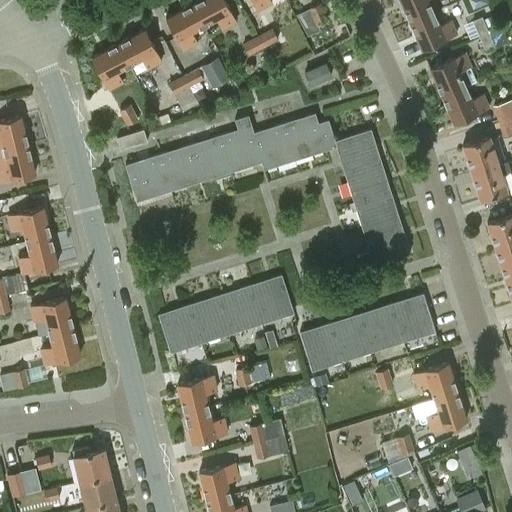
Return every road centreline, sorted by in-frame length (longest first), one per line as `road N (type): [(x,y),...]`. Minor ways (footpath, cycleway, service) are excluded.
road 1 (residential): [(511,422),(426,152),(362,0)]
road 2 (residential): [(141,410),(79,164),(32,40)]
road 3 (residential): [(0,425),(141,410)]
